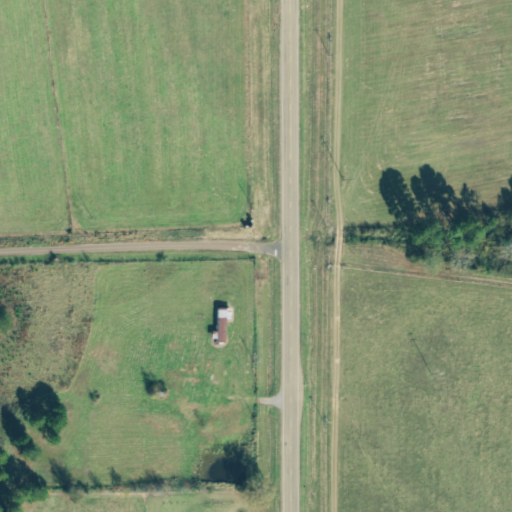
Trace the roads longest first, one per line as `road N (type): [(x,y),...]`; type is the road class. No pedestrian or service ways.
road 1 (secondary): [(288,0),(289,511)]
road 2 (residential): [(289,248),(0,252)]
